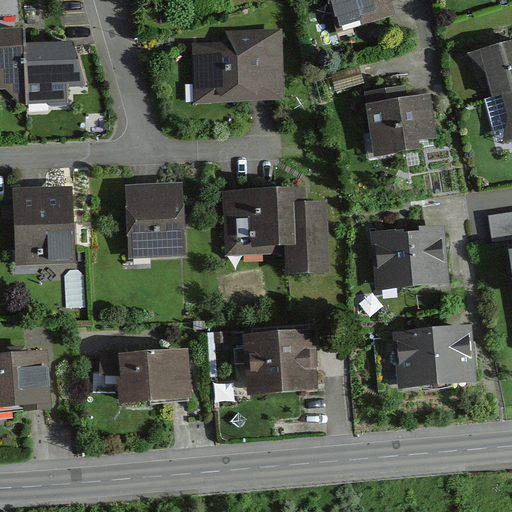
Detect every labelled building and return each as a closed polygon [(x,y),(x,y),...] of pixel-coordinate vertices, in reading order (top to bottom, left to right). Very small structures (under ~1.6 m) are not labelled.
[(387,0),(331,0),(339,29),(391,15),(387,0)] [(28,42),(28,30),(0,30),(0,89),(29,89),(28,42)] [(284,103),(282,32),(226,34),(226,44),(192,45),(194,106),(284,103)] [(72,106),(71,41),(28,42),(29,89),(30,107),(72,106)] [(511,94),(511,47),(482,56),(494,99),(503,96),(511,94)] [(511,94),(503,96),(511,127),(511,94)] [(438,96),(369,106),(376,157),(445,147),(438,96)] [(187,183),(126,185),(128,256),(189,254),(187,183)] [(311,185),(222,189),(224,251),(289,249),(290,273),(334,271),(331,198),(311,198),(311,185)] [(74,189),(14,191),(17,265),(77,263),(74,189)] [(450,226),(373,233),(379,292),(456,285),(450,226)] [(482,382),(476,326),(402,334),(408,390),(482,382)] [(324,390),(321,328),(248,332),(252,393),(324,390)] [(0,412),(54,407),(48,348),(0,353),(0,412)] [(196,399),(191,351),(122,355),(100,352),(93,388),(121,391),(122,406),(196,399)]
